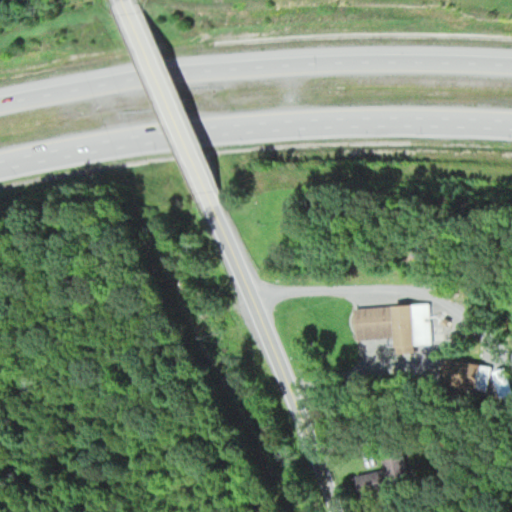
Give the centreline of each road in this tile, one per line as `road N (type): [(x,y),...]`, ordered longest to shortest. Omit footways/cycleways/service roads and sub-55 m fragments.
road 1 (motorway): [(511,69),(295,68),(0,109)]
road 2 (motorway): [(0,169),(267,131),(511,129)]
road 3 (tertiary): [(344,511),(311,416),(212,203)]
road 4 (tertiary): [(212,203),(129,10)]
